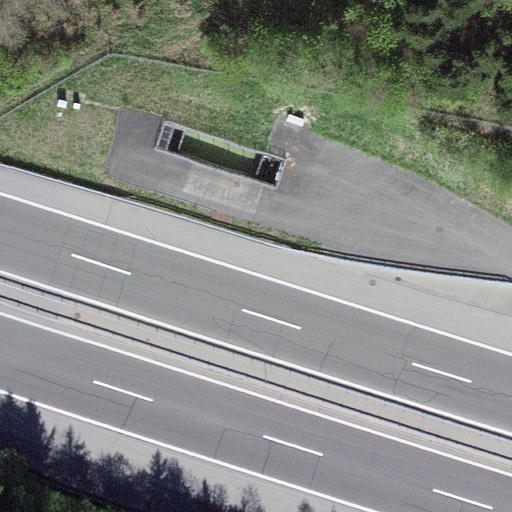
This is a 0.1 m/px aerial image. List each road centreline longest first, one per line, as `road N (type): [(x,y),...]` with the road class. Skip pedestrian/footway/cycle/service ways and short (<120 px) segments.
road 1 (motorway): [(511,394),(0,231)]
road 2 (motorway): [(0,351),(504,511)]
